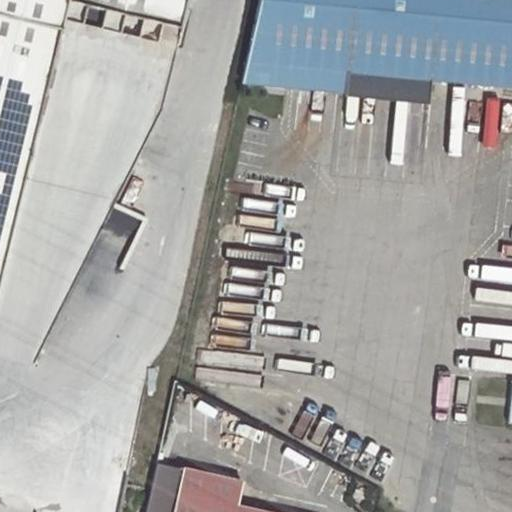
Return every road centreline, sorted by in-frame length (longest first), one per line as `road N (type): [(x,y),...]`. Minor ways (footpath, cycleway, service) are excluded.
road 1 (unknown): [(415,471),(414,318),(427,216)]
road 2 (unknown): [(272,137),(324,200),(427,216)]
